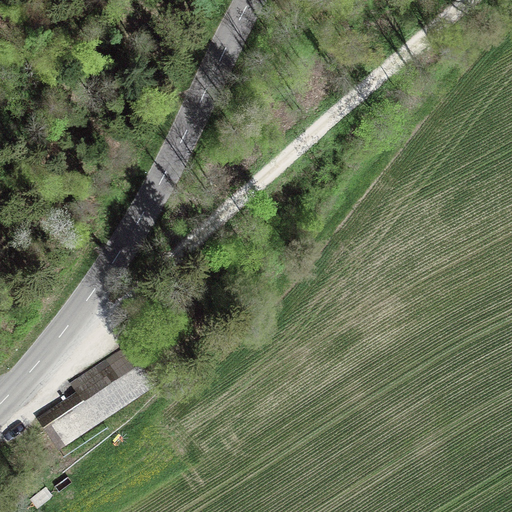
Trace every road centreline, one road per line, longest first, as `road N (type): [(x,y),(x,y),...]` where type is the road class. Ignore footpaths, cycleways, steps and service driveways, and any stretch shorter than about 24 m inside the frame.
road 1 (track): [(463,0),(97,322),(68,323)]
road 2 (tertiary): [(248,0),(110,268),(0,403)]
